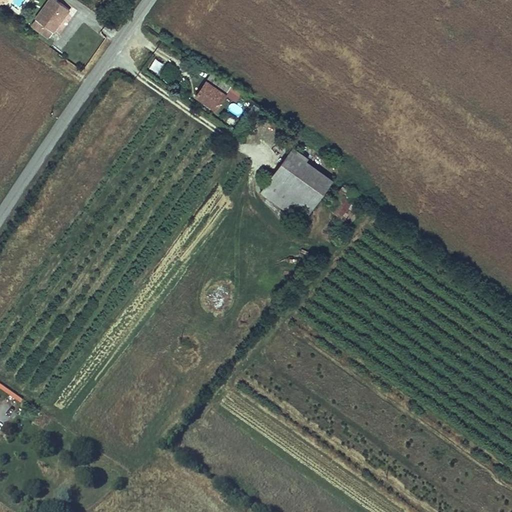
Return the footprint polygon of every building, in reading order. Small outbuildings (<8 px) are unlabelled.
[(22,0),(13,14),(30,26),(47,0),(22,0)] [(57,0),(47,0),(30,26),(54,42),(74,11),(57,0)] [(215,75),(196,62),(181,85),(199,97),(215,75)] [(237,101),(241,92),(230,87),(226,96),(237,101)] [(279,136),(275,142),(289,151),(292,146),(279,136)] [(289,151),(275,142),(246,182),(285,211),(315,170),(289,151)] [(342,195),(330,210),(340,218),(352,203),(342,195)]
